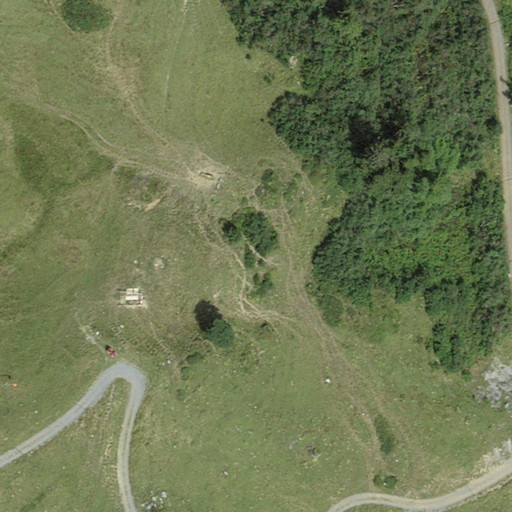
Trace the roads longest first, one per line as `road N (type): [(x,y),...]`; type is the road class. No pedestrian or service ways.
road 1 (track): [(129,511),(122,483),(128,377),(109,378),(75,412),(0,460)]
road 2 (track): [(486,0),(499,46),(511,224)]
road 3 (track): [(511,467),(444,502),(359,499),(336,511)]
